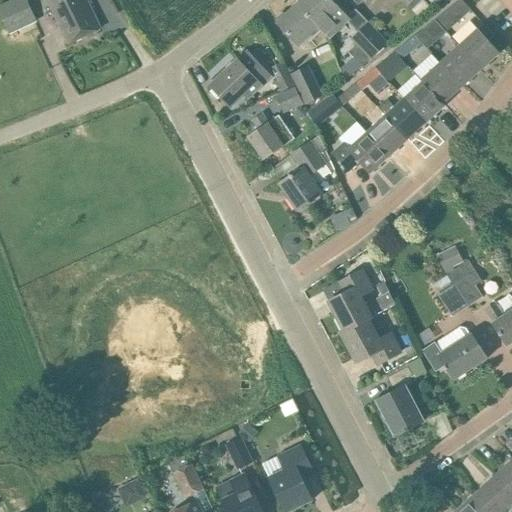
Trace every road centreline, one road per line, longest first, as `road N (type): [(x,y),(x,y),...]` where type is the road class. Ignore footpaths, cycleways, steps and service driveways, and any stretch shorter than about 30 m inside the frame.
road 1 (residential): [(276,290),(362,230),(511,80)]
road 2 (residential): [(276,290),(158,68)]
road 3 (residential): [(376,492),(276,290)]
road 4 (unclassified): [(0,133),(158,68)]
road 5 (residential): [(376,492),(511,400)]
